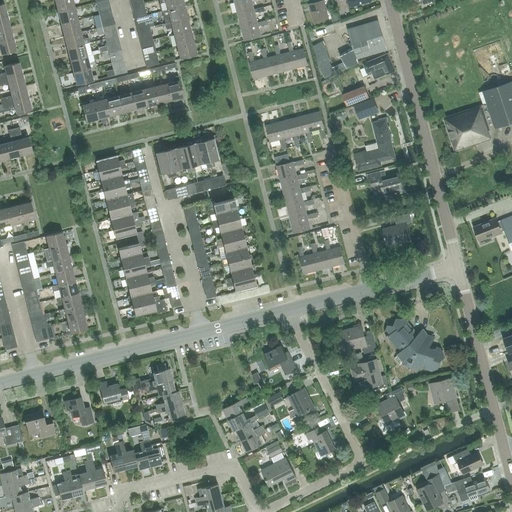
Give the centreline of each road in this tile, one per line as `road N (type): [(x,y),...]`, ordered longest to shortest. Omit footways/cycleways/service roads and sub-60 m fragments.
road 1 (residential): [(266,511),(366,460),(295,310)]
road 2 (tertiary): [(457,267),(389,0)]
road 3 (tertiary): [(511,476),(457,267)]
road 4 (residential): [(116,511),(125,494),(235,465),(260,511)]
road 5 (residential): [(34,373),(196,333)]
road 6 (residential): [(375,287),(335,145)]
road 7 (residential): [(196,333),(162,207)]
road 8 (residential): [(34,373),(3,256)]
